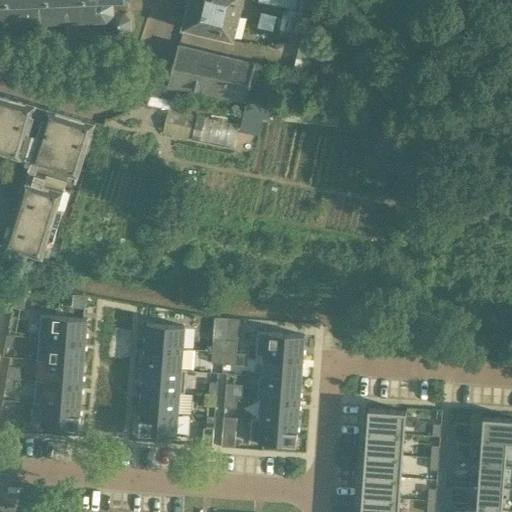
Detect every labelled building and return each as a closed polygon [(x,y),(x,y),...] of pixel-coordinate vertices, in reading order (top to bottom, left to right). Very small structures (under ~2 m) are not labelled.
[(131,18),(127,14),(128,13),(127,11),(127,6),(127,1),(127,0),(0,0),(0,27),(1,27),(1,22),(16,22),(17,27),(20,27),(20,22),(36,21),(36,26),(40,26),(40,21),(56,20),(56,25),(57,25),(57,33),(56,33),(57,36),(60,36),(60,35),(76,34),(76,35),(79,35),(79,32),(77,32),(77,25),(78,25),(78,19),(94,19),(95,24),(98,24),(98,27),(105,27),(106,30),(113,37),(124,36),(132,28),(131,18)] [(243,0),(188,0),(182,28),(233,41),(243,0)] [(257,0),(257,1),(279,5),(288,7),(288,9),(283,9),(279,29),(300,32),(292,73),(314,77),(317,62),(322,32),(326,16),(329,0),(257,0)] [(261,10),(258,24),(271,27),(275,14),(261,10)] [(217,54),(178,44),(167,85),(176,87),(245,101),(254,64),(216,55),(217,54)] [(176,87),(167,85),(153,82),(150,95),(173,100),(176,87)] [(0,92),(0,142),(23,149),(28,131),(29,131),(34,114),(33,114),(36,103),(0,92)] [(93,133),(92,132),(95,122),(46,106),(43,117),(42,117),(36,134),(37,134),(32,152),(81,167),(86,150),(87,150),(93,133)] [(234,145),(238,121),(168,109),(163,133),(234,145)] [(66,181),(36,172),(35,172),(11,248),(42,258),(66,181)] [(492,212),(481,203),(475,210),(485,219),(492,212)] [(84,296),(72,294),(71,307),(83,308),(84,296)] [(40,315),(38,338),(86,341),(87,319),(40,315)] [(8,323),(6,335),(14,336),(16,325),(8,323)] [(184,326),(146,323),(145,346),(183,349),(184,326)] [(257,332),(255,354),(265,355),(302,358),(304,335),(257,332)] [(6,335),(4,347),(12,348),(14,336),(6,335)] [(38,338),(37,359),(46,360),(84,363),(86,341),(38,338)] [(216,339),(215,351),(223,352),(224,340),(216,339)] [(224,340),(223,352),(231,352),(232,340),(224,340)] [(183,349),(145,346),(143,367),(181,370),(181,369),(183,349)] [(215,351),(215,363),(222,364),(223,352),(215,351)] [(223,352),(222,364),(230,364),(231,352),(223,352)] [(265,355),(263,376),(301,379),(302,358),(265,355)] [(84,363),(46,360),(46,361),(44,380),(44,381),(82,384),(84,363)] [(8,366),(6,378),(14,379),(16,367),(8,366)] [(143,367),(141,389),(184,392),(185,370),(181,370),(143,367)] [(258,376),(257,397),(261,398),(299,401),(301,379),(263,376),(258,376)] [(6,378),(4,390),(12,391),(14,379),(6,378)] [(35,381),(33,402),(42,403),(80,406),(81,406),(82,384),(44,381),(35,381)] [(209,382),(208,394),(216,394),(217,382),(209,382)] [(225,383),(224,395),(232,396),(233,384),(225,383)] [(140,410),(177,413),(191,414),(192,394),(184,393),(184,392),(141,389),(140,410)] [(208,394),(207,406),(215,406),(216,394),(208,394)] [(224,395),(223,407),(231,408),(232,396),(224,395)] [(261,398),(260,419),(298,422),(299,401),(261,398)] [(78,428),(80,406),(42,403),(42,404),(40,425),(78,428)] [(404,435),(405,412),(368,409),(366,432),(404,435)] [(177,413),(140,410),(138,433),(176,436),(177,413)] [(207,415),(206,427),(214,428),(215,416),(207,415)] [(223,417),(222,427),(236,428),(237,418),(223,417)] [(511,419),(482,418),(480,440),(511,442),(511,419)] [(6,419),(5,431),(13,431),(14,419),(6,419)] [(250,419),(249,441),(296,445),(298,422),(260,419),(250,419)] [(431,425),(431,437),(438,437),(439,425),(431,425)] [(447,426),(446,438),(454,438),(455,426),(447,426)] [(402,456),(404,435),(366,432),(364,453),(402,456)] [(511,442),(480,440),(479,462),(511,464),(511,442)] [(431,446),(430,458),(438,459),(439,447),(431,446)] [(446,447),(445,459),(453,460),(454,448),(446,447)] [(401,478),(402,456),(364,453),(363,475),(401,478)] [(430,458),(429,470),(437,471),(438,459),(430,458)] [(445,459),(444,471),(452,472),(453,460),(445,459)] [(511,464),(479,462),(477,483),(511,485),(511,464)] [(399,499),(401,478),(363,475),(361,497),(399,499)] [(511,485),(477,483),(476,505),(511,507),(511,485)] [(427,489),(426,501),(434,502),(435,490),(427,489)] [(442,490),(442,502),(449,503),(450,491),(442,490)] [(398,511),(399,499),(361,497),(360,511),(398,511)] [(426,501),(425,511),(433,511),(434,502),(426,501)] [(442,502),(440,511),(448,511),(449,503),(442,502)]
